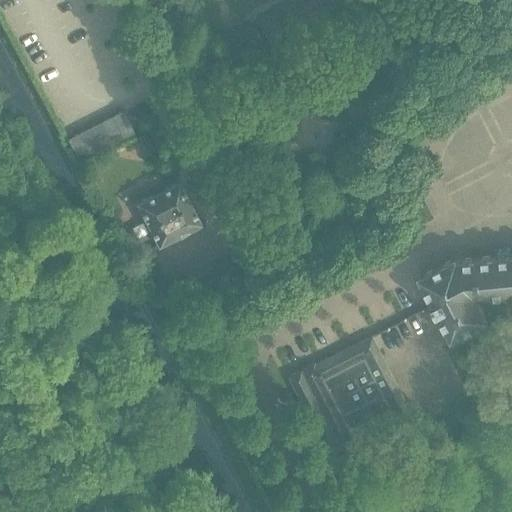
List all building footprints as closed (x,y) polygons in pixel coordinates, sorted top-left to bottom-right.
[(113,145),(101,122),(68,139),(80,162),(86,159),(113,145)] [(156,150),(147,131),(133,138),(142,157),(156,150)] [(203,224),(180,179),(136,203),(159,246),(172,240),(191,231),(190,230),(203,224)] [(511,252),(459,257),(457,254),(452,257),(452,258),(424,272),(418,275),(452,340),(491,319),(479,297),(511,293),(511,252)] [(315,361),(289,374),(287,375),(328,455),(331,454),(412,412),(372,334),(315,362),(315,361)]
